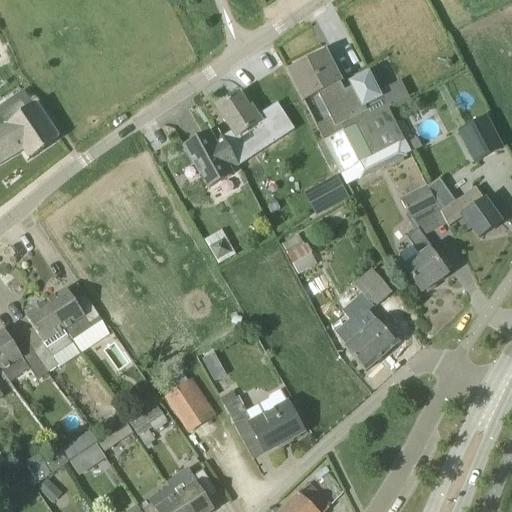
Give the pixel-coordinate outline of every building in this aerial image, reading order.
[(288,73),(304,102),(318,95),(330,119),(316,126),(324,143),(347,131),(344,124),(367,112),(365,107),(380,99),(368,75),(350,85),(352,88),(345,92),(325,54),(288,73)] [(382,88),(390,108),(408,101),(400,81),(382,88)] [(270,139),(273,144),(286,136),(273,116),(261,123),(251,108),(249,110),(239,95),(217,110),(236,139),(249,131),(259,146),(270,139)] [(0,129),(0,164),(7,160),(23,151),(29,159),(26,161),(27,162),(59,140),(35,105),(5,126),(0,129)] [(388,111),(347,131),(324,143),(341,176),(405,144),(388,111)] [(486,121),(460,134),(476,164),(501,151),(486,121)] [(239,168),(224,141),(221,136),(220,137),(221,140),(214,144),(209,136),(202,139),(184,149),(200,177),(202,176),(209,190),(233,176),(231,173),(239,168)] [(405,144),(341,176),(347,187),(410,154),(405,144)] [(304,195),(314,213),(315,215),(348,198),(341,186),(319,198),(315,190),(304,195)] [(401,201),(411,221),(437,208),(427,188),(401,201)] [(501,225),(493,214),(484,202),(475,190),(440,214),(448,229),(462,219),(470,231),(472,230),(479,240),(501,225)] [(432,250),(418,230),(406,239),(412,247),(399,256),(407,266),(403,269),(422,295),(426,292),(427,294),(435,288),(434,287),(448,277),(430,252),(432,250)] [(310,255),(312,254),(307,245),(304,246),(299,237),(283,247),(292,266),(298,275),(316,266),(310,255)] [(222,242),(208,250),(216,263),(230,255),(222,242)] [(372,271),(354,287),(364,299),(374,311),(392,295),(375,275),(372,271)] [(74,302),(68,293),(66,291),(46,305),(63,331),(64,333),(71,343),(73,342),(102,323),(99,317),(84,295),(74,302)] [(64,333),(63,331),(46,305),(26,318),(33,330),(22,336),(36,357),(47,375),(57,368),(59,367),(53,359),(44,347),(64,333)] [(379,326),(368,314),(339,339),(346,348),(345,349),(366,373),(397,346),(379,326)] [(22,336),(12,343),(4,332),(0,335),(0,370),(1,371),(21,358),(23,362),(25,364),(37,382),(47,375),(36,357),(22,336)] [(215,355),(204,358),(211,380),(221,377),(215,355)] [(176,393),(167,399),(190,432),(210,419),(188,385),(176,393)] [(136,393),(138,396),(144,405),(154,397),(146,386),(136,393)] [(304,434),(288,404),(281,391),(269,397),(268,401),(246,413),(238,399),(236,400),(224,407),(236,428),(247,422),(249,425),(265,455),(304,434)] [(130,425),(140,440),(165,421),(156,407),(130,425)] [(103,456),(132,434),(127,426),(96,447),(103,456)] [(33,488),(68,464),(60,452),(43,463),(39,456),(26,464),(33,476),(28,479),(33,488)] [(195,458),(184,465),(187,471),(192,478),(203,471),(195,458)] [(175,498),(184,511),(212,511),(214,511),(206,500),(217,493),(203,471),(192,478),(192,479),(191,477),(170,491),(175,498)] [(37,490),(46,498),(55,488),(47,480),(37,490)] [(326,511),(329,510),(305,488),(299,495),(281,511),(326,511)] [(184,511),(175,498),(170,491),(169,489),(149,502),(151,506),(148,507),(146,503),(138,509),(137,507),(136,508),(138,511),(184,511)]
